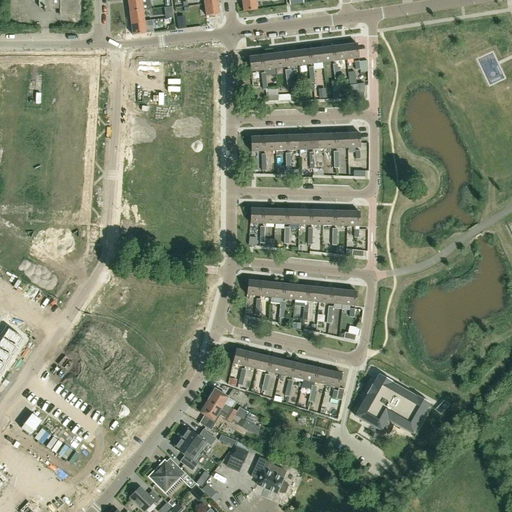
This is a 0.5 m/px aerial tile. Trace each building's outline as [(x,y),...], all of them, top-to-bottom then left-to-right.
[(80,15),(80,0),(38,0),(39,7),(44,7),(44,9),(45,9),(45,11),(51,11),(51,9),(60,9),(60,15),(80,15)] [(143,10),(141,0),(131,0),(128,1),(129,12),(143,10)] [(255,0),(241,0),(243,11),(257,10),(255,0)] [(219,14),(218,2),(204,4),(206,16),(219,14)] [(131,23),(144,22),(143,10),(129,12),(131,23)] [(131,23),(132,35),(146,33),(144,22),(131,23)] [(345,45),(346,60),(358,58),(357,44),(345,45)] [(346,60),(345,45),(333,47),(334,61),(346,60)] [(334,61),(333,47),(321,48),(322,62),(334,61)] [(322,62),(321,48),(309,49),(310,64),(322,62)] [(310,64),(309,49),(297,51),(298,65),(310,64)] [(298,65),(297,51),(285,52),(286,67),(298,65)] [(286,67),(285,52),(273,54),(274,68),(286,67)] [(274,68),(273,54),(261,55),(262,70),(274,68)] [(262,70),(261,55),(249,57),(250,71),(262,70)] [(0,60),(0,79),(9,80),(10,61),(0,60)] [(10,61),(9,80),(19,81),(20,61),(10,61)] [(20,61),(19,81),(30,81),(30,61),(20,61)] [(30,61),(30,81),(40,81),(41,62),(30,61)] [(41,62),(40,81),(51,82),(51,62),(41,62)] [(75,62),(74,73),(94,74),(95,63),(75,62)] [(74,73),(74,83),(93,84),(94,74),(74,73)] [(74,83),(73,93),(93,94),(93,84),(74,83)] [(73,93),(72,104),(92,105),(93,94),(73,93)] [(0,102),(0,113),(13,114),(14,103),(0,102)] [(0,113),(0,123),(13,124),(13,114),(0,113)] [(0,123),(0,133),(12,134),(13,124),(0,123)] [(0,133),(0,143),(11,145),(12,134),(0,133)] [(348,148),(347,133),(335,134),(335,149),(348,148)] [(359,133),(356,133),(347,133),(348,148),(360,148),(359,133)] [(323,149),(323,134),(311,135),(311,149),(323,149)] [(323,134),(323,149),(335,149),(335,134),(323,134)] [(299,150),(299,135),(287,136),(287,150),(299,150)] [(311,149),(311,135),(299,135),(299,150),(311,149)] [(275,151),(274,136),(262,137),(263,151),(275,151)] [(287,150),(287,136),(274,136),(275,151),(287,150)] [(263,151),(262,137),(250,137),(251,152),(263,151)] [(67,139),(66,152),(89,154),(90,140),(67,139)] [(0,143),(0,154),(11,155),(11,145),(0,143)] [(66,152),(65,165),(88,167),(89,154),(66,152)] [(0,154),(0,164),(10,165),(11,155),(0,154)] [(0,164),(0,174),(9,175),(10,165),(0,164)] [(65,165),(64,179),(87,180),(88,167),(65,165)] [(0,174),(0,184),(9,185),(9,175),(0,174)] [(0,184),(0,194),(8,195),(9,185),(0,184)] [(30,191),(28,214),(42,215),(43,192),(30,191)] [(43,192),(42,215),(55,216),(57,192),(43,192)] [(57,192),(55,216),(68,216),(70,193),(57,192)] [(70,193),(68,216),(82,217),(83,194),(70,193)] [(250,223),(262,224),(262,209),(250,209),(250,223)] [(262,224),(274,224),(274,209),(262,209),(262,224)] [(274,209),(274,224),(286,224),(287,210),(274,209)] [(286,224),(298,225),(299,210),(287,210),(286,224)] [(299,210),(298,225),(310,225),(311,210),(299,210)] [(310,225),(322,225),(323,211),(311,210),(310,225)] [(323,211),(322,225),(334,226),(335,211),(323,211)] [(334,226),(347,226),(347,211),(335,211),(334,226)] [(359,226),(359,212),(347,211),(347,226),(359,226)] [(1,234),(0,235),(0,255),(10,240),(1,234)] [(10,240),(0,255),(0,256),(8,262),(19,246),(10,240)] [(19,246),(8,262),(17,268),(28,252),(19,246)] [(28,252),(17,268),(26,274),(37,258),(28,252)] [(37,258),(26,274),(35,280),(46,264),(37,258)] [(46,264),(35,280),(44,286),(55,270),(46,264)] [(55,270),(44,286),(54,292),(65,276),(55,270)] [(260,282),(248,280),(246,295),(258,296),(260,282)] [(258,296),(270,297),(272,283),(260,282),(258,296)] [(270,297),(282,298),(284,284),(272,283),(270,297)] [(282,298),(295,300),(296,285),(284,284),(282,298)] [(111,285),(104,295),(122,306),(128,297),(132,300),(135,294),(126,288),(123,293),(111,285)] [(296,285),(295,300),(307,301),(308,287),(296,285)] [(307,301),(319,302),(320,288),(308,287),(307,301)] [(320,288),(319,302),(331,304),(332,289),(320,288)] [(331,304),(343,305),(344,291),(332,289),(331,304)] [(344,291),(343,305),(355,306),(356,292),(344,291)] [(104,295),(98,305),(110,313),(107,317),(116,323),(120,318),(116,316),(122,306),(104,295)] [(92,314),(85,324),(103,335),(109,326),(113,329),(116,323),(107,317),(104,322),(92,314)] [(172,326),(165,335),(183,347),(190,337),(177,329),(180,324),(171,318),(168,323),(172,326)] [(85,324),(79,334),(91,342),(88,346),(97,352),(100,347),(96,345),(103,335),(85,324)] [(6,327),(0,335),(18,348),(24,339),(6,327)] [(0,350),(12,358),(18,348),(0,335),(0,350)] [(155,342),(152,347),(161,353),(164,349),(176,357),(183,347),(165,335),(159,344),(155,342)] [(72,343),(66,353),(83,364),(90,355),(94,358),(97,352),(88,346),(85,351),(72,343)] [(152,355),(146,364),(164,376),(170,366),(158,358),(161,353),(152,347),(148,352),(152,355)] [(232,363),(236,364),(244,366),(247,352),(236,349),(232,363)] [(0,350),(0,362),(6,366),(12,358),(0,350)] [(259,355),(247,352),(244,366),(256,369),(259,355)] [(66,353),(59,363),(71,371),(68,375),(78,381),(81,376),(77,374),(83,364),(66,353)] [(271,357),(259,355),(256,369),(268,372),(271,357)] [(283,360),(271,357),(268,372),(279,374),(283,360)] [(283,360),(279,374),(291,377),(294,363),(283,360)] [(306,366),(294,363),(291,377),(303,380),(306,366)] [(136,371),(133,376),(142,382),(145,378),(157,386),(164,376),(146,364),(140,373),(136,371)] [(318,368),(306,366),(303,380),(315,383),(318,368)] [(330,371),(318,368),(315,383),(327,385),(330,371)] [(342,374),(330,371),(327,385),(338,388),(342,374)] [(53,372),(47,382),(64,393),(70,384),(74,387),(78,381),(68,375),(65,380),(53,372)] [(367,395),(356,414),(355,416),(367,423),(381,431),(387,419),(412,434),(430,403),(416,395),(415,396),(392,383),(392,382),(378,374),(372,385),(371,384),(366,394),(367,395)] [(133,384),(127,393),(145,405),(151,395),(139,387),(142,382),(133,376),(129,381),(133,384)] [(47,382),(40,392),(52,400),(49,404),(59,410),(62,405),(58,403),(64,393),(47,382)] [(338,388),(338,391),(336,399),(342,401),(344,389),(338,388)] [(235,415),(244,421),(249,413),(239,407),(236,411),(224,404),(228,397),(214,389),(207,401),(233,417),(235,415)] [(117,400),(114,405),(123,411),(126,407),(138,415),(145,405),(127,393),(121,402),(117,400)] [(34,401),(28,411),(45,422),(51,413),(55,416),(59,410),(49,404),(46,409),(34,401)] [(214,420),(217,414),(230,422),(232,420),(238,424),(237,425),(246,430),(250,424),(244,421),(235,415),(233,417),(207,401),(200,413),(204,415),(200,423),(210,430),(216,421),(214,420)] [(440,405),(441,406),(444,410),(449,405),(445,402),(444,401),(440,405)] [(114,413),(108,422),(125,434),(132,424),(120,416),(123,411),(114,405),(110,410),(114,413)] [(28,411),(21,421),(33,429),(30,433),(40,439),(43,434),(39,432),(45,422),(28,411)] [(98,429),(94,434),(104,440),(107,436),(119,444),(125,434),(108,422),(102,432),(98,429)] [(180,437),(200,452),(207,443),(211,446),(216,439),(203,430),(198,436),(188,429),(187,431),(185,429),(180,437)] [(95,442),(89,451),(106,463),(113,453),(101,445),(104,440),(94,434),(91,439),(95,442)] [(200,452),(180,437),(174,445),(175,447),(174,448),(184,455),(179,462),(192,471),(197,464),(194,461),(200,452)] [(231,456),(243,461),(248,452),(235,446),(231,456)] [(79,458),(75,463),(85,469),(88,465),(100,473),(106,463),(89,451),(83,461),(79,458)] [(283,479),(282,478),(268,472),(272,464),(272,463),(259,457),(250,476),(258,480),(257,484),(256,485),(257,485),(276,493),(277,494),(277,493),(277,492),(281,493),(285,493),(288,485),(286,482),(282,481),(283,480),(283,479)] [(182,480),(186,475),(177,466),(173,470),(164,462),(149,477),(165,492),(179,477),(182,480)] [(160,499),(152,491),(147,495),(139,487),(130,497),(144,511),(154,501),(156,503),(160,499)] [(212,489),(207,494),(211,498),(215,493),(212,489)] [(192,495),(189,503),(195,505),(199,498),(192,495)]
